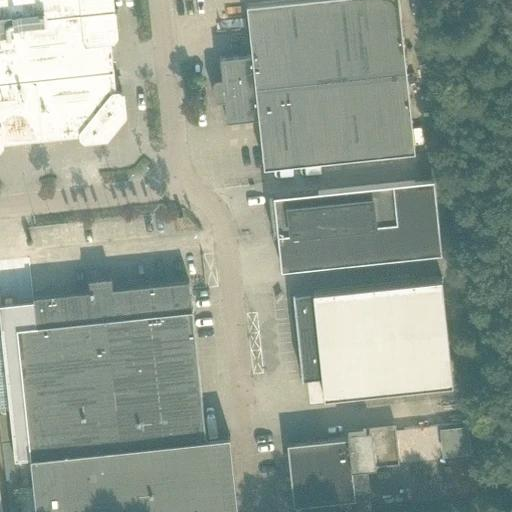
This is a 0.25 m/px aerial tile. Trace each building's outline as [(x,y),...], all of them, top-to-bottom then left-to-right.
[(0,0),(0,147),(3,143),(79,135),(85,140),(106,138),(124,116),(121,95),(115,91),(110,43),(115,37),(111,0),(0,0)] [(212,83),(213,91),(406,70),(399,0),(292,0),(247,5),(252,55),(220,58),(222,79),(214,79),(212,83)] [(406,70),(213,91),(214,99),(217,102),(224,101),(226,121),(259,118),(264,168),(415,152),(406,70)] [(442,253),(434,179),(317,191),(317,189),(269,195),(273,237),(275,236),(275,235),(278,235),(281,270),(442,253)] [(14,303),(0,304),(0,316),(2,331),(1,331),(15,459),(31,458),(36,511),(237,511),(230,436),(221,437),(218,437),(206,439),(192,310),(191,310),(191,307),(189,288),(188,282),(188,281),(113,289),(111,277),(89,280),(90,291),(33,297),(33,298),(14,300),(14,303)] [(325,397),(453,384),(442,277),(414,280),(414,279),(293,292),(302,379),(322,377),(325,397)] [(374,465),(400,463),(396,426),(347,431),(348,437),(287,444),(293,505),(355,499),(354,490),(369,489),(367,470),(375,469),(374,465)]
